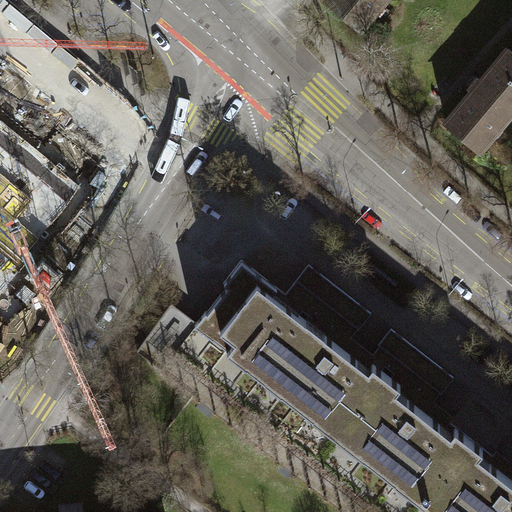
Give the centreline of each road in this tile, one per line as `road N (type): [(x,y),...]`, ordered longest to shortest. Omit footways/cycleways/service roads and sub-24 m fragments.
road 1 (tertiary): [(0,448),(244,53)]
road 2 (secondary): [(511,282),(244,53)]
